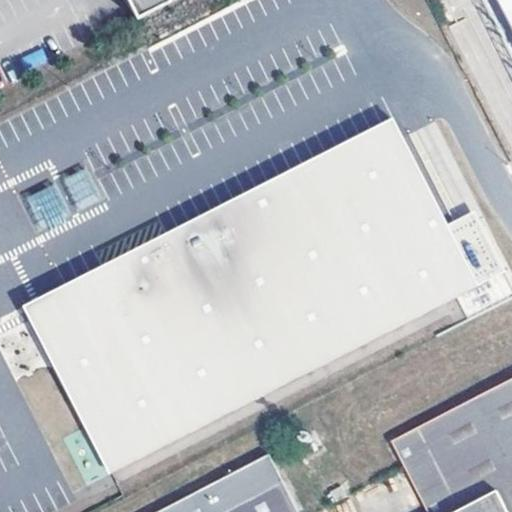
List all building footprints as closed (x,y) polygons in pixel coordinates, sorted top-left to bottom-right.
[(129,0),(139,19),(174,0),(129,0)] [(511,0),(502,0),(511,19),(511,0)] [(42,302),(34,326),(109,474),(421,314),(502,272),(476,222),(448,236),(390,123),(42,302)] [(81,171),(60,181),(75,212),(96,201),(81,171)] [(22,201),(38,231),(66,217),(50,186),(22,201)] [(511,291),(502,272),(421,314),(434,339),(511,298),(511,291)] [(25,310),(34,326),(42,302),(25,310)] [(511,511),(511,378),(393,439),(429,511),(511,511)] [(300,511),(271,454),(158,511),(300,511)]
